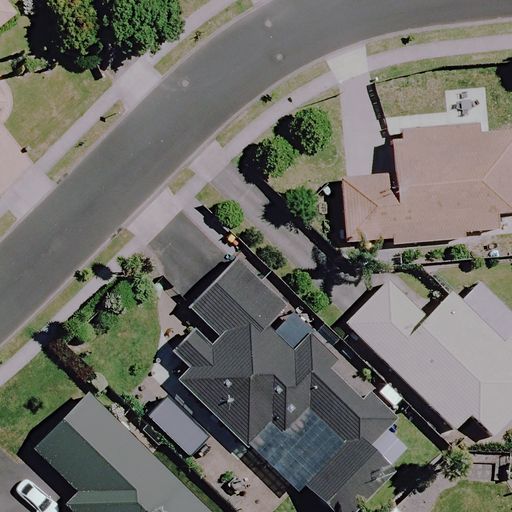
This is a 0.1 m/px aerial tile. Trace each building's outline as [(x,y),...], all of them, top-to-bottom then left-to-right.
[(0,28),(14,18),(0,0),(0,112),(13,102),(0,85),(0,28)] [(494,212),(511,210),(511,134),(480,137),(480,128),(390,134),(393,183),(343,187),(346,242),(388,239),(389,247),(460,243),(459,235),(496,232),(494,212)] [(279,339),(214,272),(180,305),(201,326),(170,356),(189,375),(180,384),(245,451),(268,429),(285,445),(307,423),(338,454),(303,489),(325,511),(367,511),(429,453),(299,319),(279,339)] [(424,320),(386,284),(346,326),(454,431),(469,416),(494,440),(511,421),(511,340),(504,349),(448,295),(424,320)] [(218,511),(92,397),(33,462),(72,498),(58,511),(218,511)]
